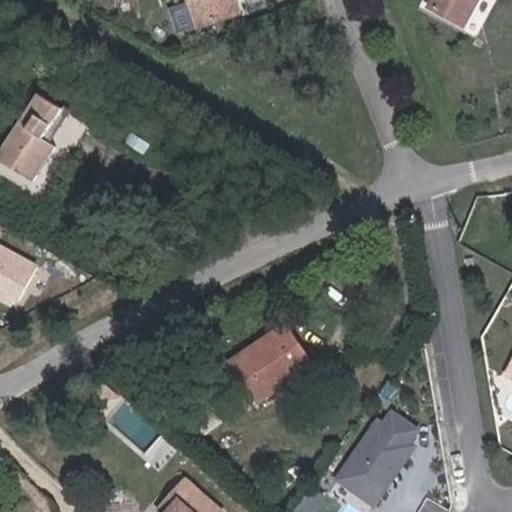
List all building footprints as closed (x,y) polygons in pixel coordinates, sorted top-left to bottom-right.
[(225,0),(191,0),(199,22),(197,23),(206,49),(234,38),(226,14),(230,13),(225,0)] [(225,0),(230,13),(226,14),(234,38),(246,33),(234,0),(225,0)] [(432,0),(428,7),(460,27),(476,0),(432,0)] [(3,170),(40,194),(61,162),(46,152),(57,136),(62,138),(72,124),(44,106),(3,170)] [(35,267),(0,248),(0,295),(16,304),(35,267)] [(257,383),(273,404),(281,398),(292,412),(327,386),(300,351),(257,383)] [(281,398),(273,404),(284,418),(292,412),(281,398)] [(424,432),(431,420),(406,404),(398,416),(424,432)] [(393,413),(356,472),(392,495),(429,435),(424,432),(398,416),(393,413)] [(236,423),(209,443),(221,459),(247,439),(236,423)] [(330,486),(313,511),(330,511),(342,494),(330,486)] [(225,511),(213,503),(206,511),(225,511)]
